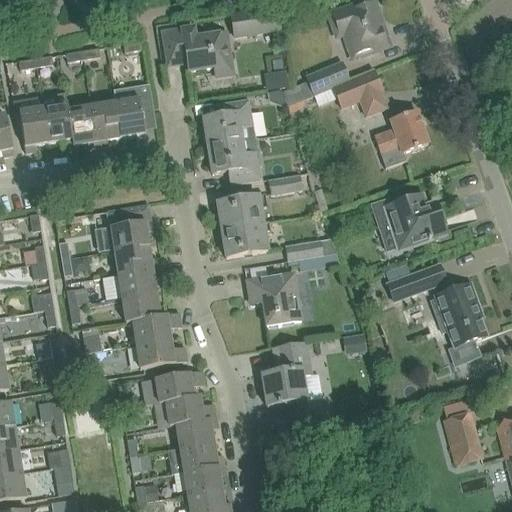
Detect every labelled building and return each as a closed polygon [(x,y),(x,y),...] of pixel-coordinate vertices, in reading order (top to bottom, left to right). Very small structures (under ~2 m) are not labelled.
[(328,16),(333,30),(343,36),(352,61),(389,48),(373,1),(328,16)] [(228,16),(233,42),(281,34),(276,9),(228,16)] [(232,77),(225,34),(195,39),(193,30),(162,35),(166,62),(185,59),(187,75),(211,71),(212,79),(232,77)] [(123,47),(124,56),(141,53),(139,44),(123,47)] [(98,51),(81,54),(83,63),(99,60),(98,51)] [(83,63),(81,54),(65,57),(66,65),(83,63)] [(51,59),(34,62),(36,70),(52,68),(51,59)] [(36,70),(34,62),(18,64),(19,73),(36,70)] [(287,108),(314,98),(349,83),(342,65),(304,80),(305,83),(287,90),(281,93),(287,108)] [(266,93),(287,90),(286,74),(264,76),(266,93)] [(349,83),(332,91),(336,101),(340,111),(359,104),(365,119),(386,111),(380,95),(381,94),(373,74),(349,83)] [(112,93),(114,106),(120,140),(144,136),(140,112),(152,110),(148,87),(112,93)] [(254,141),(248,101),(223,106),(225,118),(202,121),(207,149),(241,144),(241,143),(254,141)] [(114,106),(91,110),(97,151),(107,149),(106,142),(120,140),(114,106)] [(66,107),(42,111),(48,145),(61,143),(62,150),(72,148),(67,113),(66,107)] [(91,110),(67,113),(72,148),(86,146),(87,152),(97,151),(91,110)] [(48,145),(42,111),(18,115),(25,156),(35,154),(34,148),(48,145)] [(427,147),(415,113),(390,123),(393,132),(373,139),(385,171),(405,164),(402,156),(427,147)] [(4,117),(0,117),(0,153),(1,154),(2,160),(13,158),(4,117)] [(261,184),(256,155),(243,157),(241,144),(207,149),(211,177),(234,173),(236,188),(261,184)] [(267,183),(270,199),(302,194),(299,178),(267,183)] [(435,206),(425,210),(421,197),(390,208),(388,202),(370,208),(378,231),(389,227),(398,254),(445,238),(442,228),(445,227),(441,213),(437,214),(435,206)] [(216,205),(221,233),(262,226),(259,211),(265,211),(263,198),(216,205)] [(113,254),(148,249),(146,235),(152,234),(148,207),(107,214),(113,254)] [(28,219),(31,235),(40,234),(37,217),(28,219)] [(268,225),(262,226),(221,233),(225,261),(266,254),(264,239),(270,238),(268,225)] [(287,264),(297,262),(336,256),(335,256),(321,258),(319,244),(284,249),(287,264)] [(58,246),(60,263),(69,261),(67,245),(58,246)] [(34,250),(36,267),(45,265),(42,249),(34,250)] [(113,254),(117,278),(158,271),(156,261),(150,262),(148,249),(113,254)] [(336,256),(297,262),(299,273),(337,267),(336,256)] [(69,261),(60,263),(63,279),(72,278),(69,261)] [(45,265),(36,267),(39,283),(48,282),(45,265)] [(117,278),(121,302),(155,296),(153,282),(160,281),(158,271),(117,278)] [(419,275),(386,286),(392,303),(425,292),(419,275)] [(250,308),(261,306),(265,329),(300,323),(292,276),(246,284),(250,308)] [(470,286),(434,299),(440,317),(435,319),(441,336),(448,353),(457,350),(463,366),(479,360),(473,344),(486,339),(485,338),(474,307),(477,306),(470,286)] [(65,294),(68,310),(77,309),(84,308),(81,291),(65,294)] [(41,297),(44,314),(53,312),(50,296),(41,297)] [(125,326),(131,325),(131,324),(166,318),(164,308),(158,309),(155,296),(121,302),(125,326)] [(77,309),(68,310),(71,327),(79,326),(77,309)] [(53,312),(44,314),(47,330),(55,329),(53,312)] [(131,325),(135,348),(170,342),(168,332),(181,330),(179,316),(166,318),(131,324),(131,325)] [(100,354),(97,331),(81,333),(84,356),(94,354),(94,355),(100,354)] [(363,336),(349,339),(352,356),(366,353),(363,336)] [(170,342),(135,348),(139,372),(186,364),(184,350),(171,352),(170,342)] [(39,362),(39,363),(60,359),(58,343),(49,345),(35,348),(37,363),(39,362)] [(276,374),(261,376),(266,410),(305,403),(302,379),(309,378),(304,345),(273,350),(276,374)] [(98,382),(94,355),(94,354),(84,356),(88,384),(98,382)] [(60,359),(39,363),(42,379),(54,377),(63,376),(60,359)] [(158,407),(164,406),(164,405),(192,400),(191,390),(204,388),(201,374),(154,382),(158,407)] [(135,397),(124,399),(125,411),(137,409),(135,397)] [(168,429),(175,428),(216,421),(213,407),(201,409),(199,399),(192,400),(164,405),(164,406),(168,429)] [(0,431),(13,429),(9,405),(0,406),(0,431)] [(50,406),(53,423),(62,421),(59,405),(50,406)] [(121,414),(125,434),(140,432),(137,411),(121,414)] [(442,423),(453,469),(482,461),(470,416),(442,423)] [(62,421),(53,423),(56,439),(65,438),(62,421)] [(175,428),(178,451),(213,446),(211,432),(217,431),(216,421),(175,428)] [(511,426),(496,431),(511,490),(511,426)] [(0,455),(17,453),(13,429),(0,431),(0,455)] [(126,443),(129,459),(137,458),(135,441),(126,443)] [(182,474),(182,475),(223,468),(222,458),(215,459),(213,446),(178,451),(166,453),(170,476),(182,474)] [(58,454),(61,470),(69,469),(67,452),(58,454)] [(0,479),(21,477),(17,453),(0,455),(0,479)] [(137,458),(129,459),(131,476),(140,474),(137,458)] [(182,475),(186,499),(221,493),(219,479),(225,478),(223,468),(182,475)] [(69,469),(61,470),(63,486),(72,485),(69,469)] [(21,477),(0,479),(0,504),(25,501),(21,477)] [(134,490),(136,507),(161,503),(161,502),(152,503),(149,488),(134,490)] [(221,493),(186,499),(188,511),(230,511),(229,506),(223,507),(221,493)] [(75,511),(74,503),(54,506),(54,511),(75,511)] [(163,511),(161,503),(136,507),(137,511),(163,511)]
